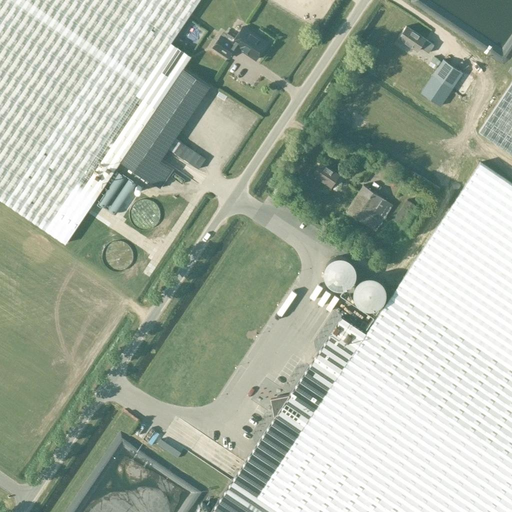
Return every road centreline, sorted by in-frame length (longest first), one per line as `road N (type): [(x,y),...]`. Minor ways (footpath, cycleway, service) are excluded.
road 1 (unclassified): [(21,511),(365,0)]
road 2 (unknown): [(111,378),(177,418),(207,422),(254,377),(313,282),(315,259),(304,232),(244,180)]
